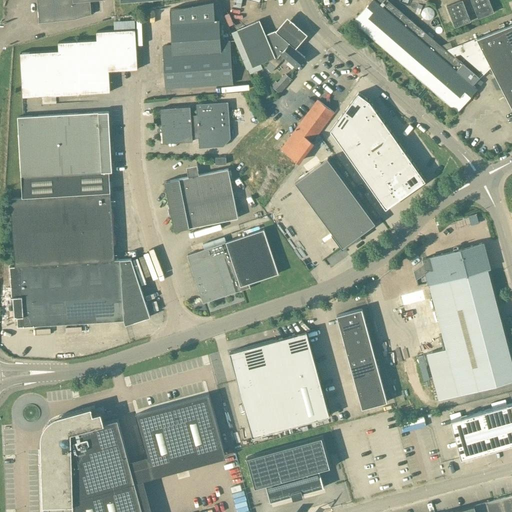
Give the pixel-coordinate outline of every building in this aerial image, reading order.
[(91,14),(89,0),(37,0),(39,23),(55,21),(75,19),(91,14)] [(386,0),(372,0),(353,22),(457,112),(478,88),(474,85),(480,78),(455,56),(460,54),(484,74),(491,66),(511,107),(511,24),(445,51),(386,0)] [(471,21),(462,0),(461,0),(447,6),(455,27),(471,21)] [(489,0),(471,0),(478,18),(494,12),(489,0)] [(275,31),(295,48),(308,33),(289,15),(275,31)] [(170,22),(172,45),(162,45),(165,88),(233,84),(230,41),(221,42),(220,19),(170,22)] [(260,20),(231,32),(249,74),(262,69),(260,63),(268,60),(268,61),(264,66),(271,73),(285,57),(296,67),(305,57),(295,48),(275,31),(272,32),(266,34),(260,20)] [(135,29),(96,31),(97,40),(58,42),(58,51),(20,53),(23,96),(110,91),(109,70),(138,69),(135,29)] [(273,86),(280,92),(291,79),(284,73),(273,86)] [(331,130),(386,209),(426,180),(370,101),(358,92),(331,130)] [(321,147),(312,141),(316,134),(318,135),(334,113),(317,100),(295,129),(281,149),(306,167),(321,147)] [(193,141),(192,138),(198,137),(199,147),(224,146),(231,138),(228,101),(196,103),(197,114),(191,115),(190,106),(161,108),(163,143),(193,141)] [(115,260),(113,235),(116,235),(118,232),(118,227),(116,225),(112,225),(109,171),(112,171),(109,111),(18,117),(21,177),(22,197),(11,198),(15,266),(10,266),(12,297),(13,297),(14,317),(17,317),(18,327),(124,320),(125,325),(150,317),(131,259),(115,260)] [(328,158),(295,182),(343,247),(376,223),(328,158)] [(228,169),(213,172),(212,166),(207,167),(208,173),(199,174),(197,165),(187,167),(189,177),(164,181),(169,207),(168,207),(170,213),(171,213),(174,230),(189,227),(238,217),(229,176),(232,175),(231,171),(229,172),(228,169)] [(288,194),(267,209),(303,258),(324,243),(288,194)] [(210,248),(187,255),(199,291),(203,301),(205,300),(206,302),(251,287),(249,283),(279,273),(264,229),(226,242),(209,247),(210,248)] [(481,245),(423,260),(424,263),(414,270),(418,286),(429,283),(430,285),(488,270),(481,245)] [(430,285),(446,348),(427,353),(440,401),(511,381),(511,360),(488,270),(430,285)] [(425,301),(422,291),(406,296),(409,305),(425,301)] [(362,308),(337,315),(362,408),(387,402),(362,308)] [(330,416),(307,332),(230,353),(253,437),(330,416)] [(209,394),(135,414),(150,466),(223,446),(209,394)] [(511,402),(451,419),(461,458),(511,443),(511,402)] [(41,436),(41,450),(43,511),(142,511),(117,419),(104,423),(101,412),(93,414),(91,407),(58,416),(54,417),(52,418),(50,420),(49,421),(47,423),(45,425),(43,428),(42,431),(41,436)] [(323,436),(248,456),(256,486),(266,484),(270,501),(326,486),(321,468),(331,466),(323,436)] [(511,511),(511,494),(475,505),(474,503),(454,508),(455,511),(511,511)]
